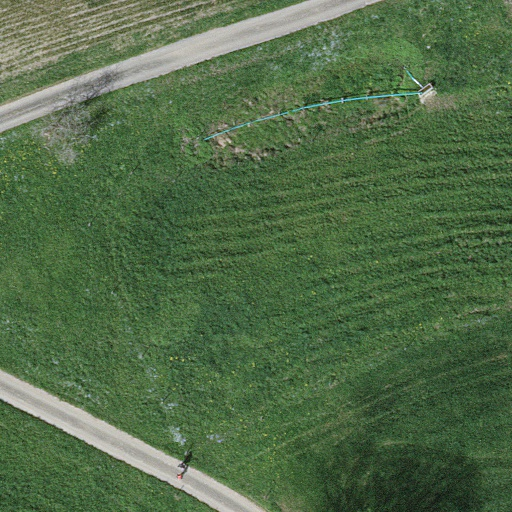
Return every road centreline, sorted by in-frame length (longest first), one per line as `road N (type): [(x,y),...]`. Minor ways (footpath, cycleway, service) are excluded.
road 1 (unclassified): [(0,120),(338,0)]
road 2 (unclassified): [(242,511),(0,381)]
